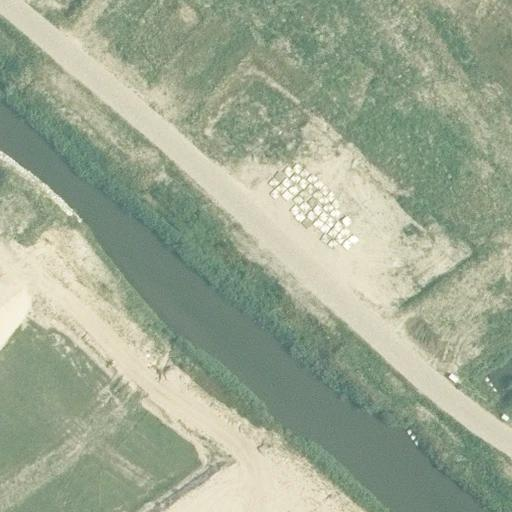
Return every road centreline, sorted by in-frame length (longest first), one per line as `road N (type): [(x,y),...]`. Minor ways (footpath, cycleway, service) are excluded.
road 1 (tertiary): [(7,250),(130,105),(188,60),(244,0)]
road 2 (track): [(424,371),(183,156)]
road 3 (tertiary): [(141,0),(97,82),(0,200)]
road 4 (residential): [(228,193),(259,70),(259,30),(247,0)]
road 5 (residential): [(0,500),(68,451),(138,372)]
road 6 (residential): [(138,372),(7,250)]
road 7 (residential): [(234,444),(138,372)]
